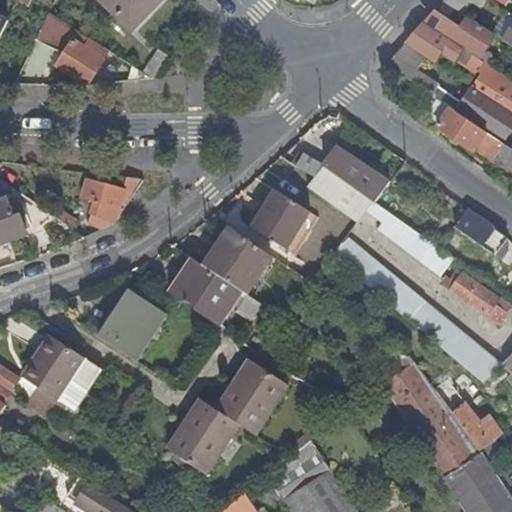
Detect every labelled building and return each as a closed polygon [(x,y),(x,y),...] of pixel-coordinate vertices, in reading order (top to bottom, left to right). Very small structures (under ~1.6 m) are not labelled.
[(102,0),(133,29),(160,0),(102,0)] [(479,9),(485,0),(442,0),(442,1),(461,14),(471,3),(479,9)] [(483,51),(494,35),(467,18),(464,23),(460,28),(433,11),(424,22),(435,29),(483,61),(486,63),(491,56),(483,51)] [(40,39),(63,55),(55,66),(87,86),(111,51),(52,14),(43,31),(40,39)] [(458,19),(464,23),(467,18),(461,14),(458,19)] [(432,62),(438,52),(425,44),(435,29),(424,22),(404,44),(425,58),(432,62)] [(502,40),(511,46),(511,24),(511,25),(502,40)] [(511,82),(483,63),(483,61),(435,29),(425,44),(438,52),(454,62),(456,60),(476,72),(483,76),(477,86),(511,110),(511,82)] [(505,139),(511,129),(511,114),(482,95),(479,99),(468,92),(461,102),(438,87),(439,85),(416,70),(425,58),(404,44),(385,65),(438,100),(474,123),(476,120),(505,139)] [(160,50),(145,73),(154,79),(169,56),(160,50)] [(511,173),(511,148),(474,123),(438,100),(428,115),(440,123),(438,126),(475,151),(476,150),(480,152),(478,155),(490,162),(492,160),(511,173)] [(315,124),(327,133),(337,119),(340,114),(317,123),(315,124)] [(339,147),(324,166),(373,201),(376,202),(391,182),(377,172),(372,179),(365,174),(370,167),(339,147)] [(304,154),(296,165),(316,177),(323,167),(304,154)] [(357,223),(366,211),(373,201),(324,166),(323,167),(316,177),(308,188),(357,223)] [(372,179),(377,172),(370,167),(365,174),(372,179)] [(96,206),(93,215),(114,223),(116,222),(125,208),(122,207),(126,189),(89,180),(84,197),(97,201),(96,206)] [(260,214),(256,211),(247,223),(285,250),(310,214),(277,191),(266,206),(260,214)] [(82,202),(96,206),(97,201),(84,197),(82,202)] [(8,199),(0,201),(0,246),(28,236),(21,215),(15,217),(8,199)] [(373,201),(366,211),(383,224),(391,213),(376,202),(373,201)] [(422,223),(435,233),(451,211),(438,201),(422,223)] [(266,206),(262,203),(256,211),(260,214),(266,206)] [(55,207),(51,212),(74,228),(78,221),(55,207)] [(508,238),(467,211),(455,228),(501,259),(509,248),(506,246),(506,247),(503,245),(508,238)] [(440,276),(454,258),(441,249),(391,213),(383,224),(380,228),(440,276)] [(310,214),(285,250),(293,255),(318,220),(310,214)] [(91,222),(102,229),(114,223),(93,215),(92,218),(91,222)] [(234,230),(220,251),(225,255),(214,271),(252,297),(276,261),(234,230)] [(348,237),(344,242),(333,257),(483,383),(502,365),(348,237)] [(225,255),(220,251),(209,268),(214,271),(225,255)] [(171,294),(221,326),(222,326),(244,293),(193,260),(171,294)] [(447,277),(441,284),(499,326),(511,309),(460,272),(453,281),(447,277)] [(134,293),(104,338),(109,342),(139,296),(134,293)] [(244,293),(222,326),(227,330),(249,296),(244,293)] [(169,316),(139,296),(109,342),(139,361),(169,316)] [(39,367),(56,340),(52,337),(34,364),(39,367)] [(106,373),(56,340),(39,367),(34,364),(24,378),(68,407),(79,414),(106,373)] [(382,371),(388,380),(414,361),(405,355),(382,371)] [(511,511),(511,497),(488,463),(479,451),(472,442),(452,413),(451,413),(434,389),(415,362),(388,380),(383,384),(391,398),(466,511),(511,511)] [(252,363),(242,379),(245,381),(223,414),(244,427),(260,438),(292,389),(252,363)] [(0,415),(7,406),(5,404),(16,389),(28,397),(35,387),(23,378),(22,380),(0,365),(0,415)] [(242,379),(220,412),(223,414),(245,381),(242,379)] [(449,379),(434,389),(451,413),(464,401),(449,379)] [(376,390),(385,403),(391,398),(382,385),(376,390)] [(63,415),(68,408),(35,387),(28,397),(25,401),(58,423),(63,415)] [(204,401),(183,434),(187,437),(208,404),(204,401)] [(481,423),(464,401),(452,413),(472,442),(484,434),(488,432),(495,440),(504,434),(490,416),(481,423)] [(209,478),(244,427),(223,414),(220,412),(208,404),(187,437),(183,434),(171,452),(209,478)] [(63,415),(78,425),(83,416),(79,414),(68,407),(68,408),(63,415)] [(491,443),(484,434),(472,442),(479,451),(491,443)] [(323,511),(359,511),(313,440),(289,457),(323,511)] [(479,451),(488,463),(503,452),(495,440),(491,443),(479,451)] [(290,511),(323,511),(289,457),(267,475),(290,511)] [(72,503),(75,505),(87,486),(84,484),(72,503)] [(127,511),(87,486),(75,505),(86,511),(127,511)] [(223,511),(256,511),(258,511),(246,492),(223,511)]
